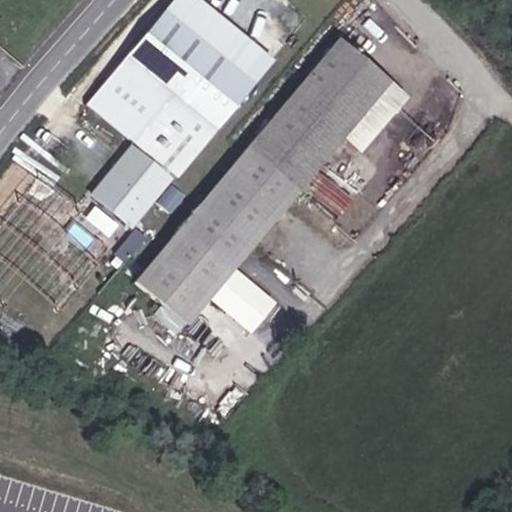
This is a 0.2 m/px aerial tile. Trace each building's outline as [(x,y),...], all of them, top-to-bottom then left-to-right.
[(175,179),(254,84),(165,10),(124,58),(166,93),(128,139),(175,179)] [(388,82),(338,40),(133,284),(183,326),(388,82)] [(86,104),(128,139),(166,93),(124,58),(86,104)] [(407,97),(388,82),(342,137),(361,152),(407,97)] [(129,147),(89,194),(127,225),(166,179),(129,147)] [(313,178),(303,190),(338,217),(347,204),(313,178)]
